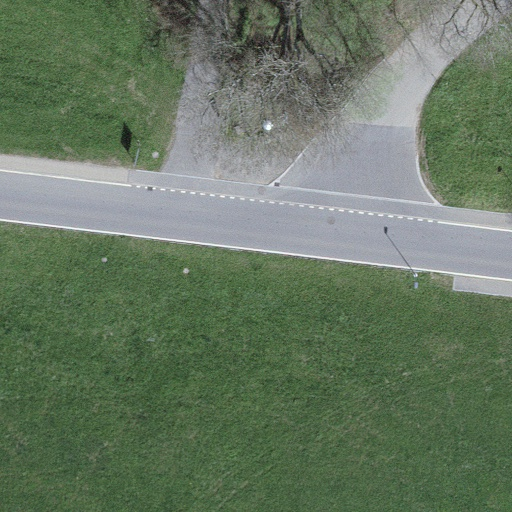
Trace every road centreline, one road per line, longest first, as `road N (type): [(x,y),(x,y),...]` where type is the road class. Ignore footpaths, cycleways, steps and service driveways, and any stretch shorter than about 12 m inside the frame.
road 1 (tertiary): [(0,190),(348,231)]
road 2 (residential): [(348,231),(378,125),(419,57),(496,0)]
road 3 (track): [(220,0),(182,212)]
road 4 (tertiary): [(348,231),(511,256)]
